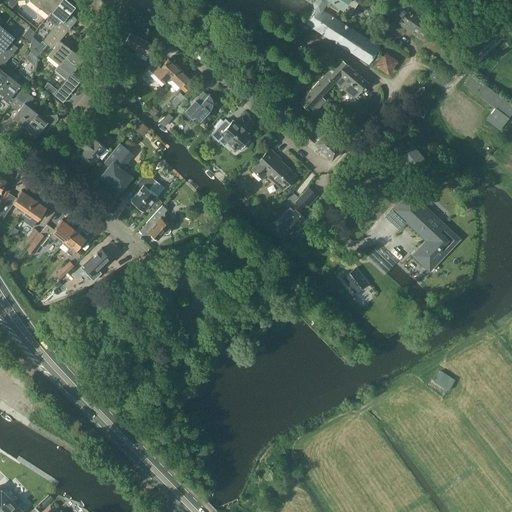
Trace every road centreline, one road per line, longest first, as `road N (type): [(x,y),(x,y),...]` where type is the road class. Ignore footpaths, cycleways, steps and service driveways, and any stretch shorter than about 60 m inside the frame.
road 1 (primary): [(203,511),(51,355),(0,280)]
road 2 (primary): [(0,307),(187,511)]
road 3 (residential): [(325,169),(145,0)]
road 4 (residential): [(40,173),(91,104),(91,0)]
road 5 (residential): [(168,282),(119,232),(40,173)]
